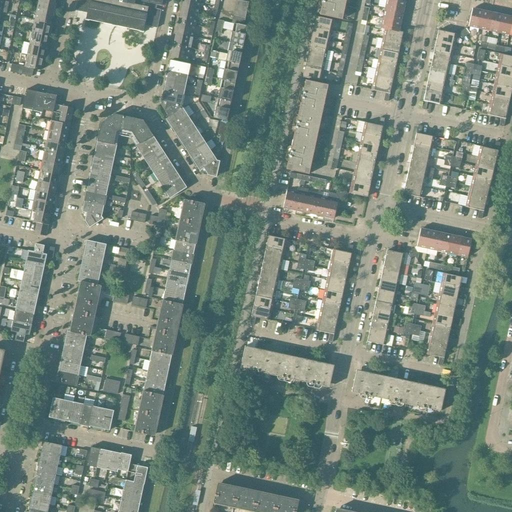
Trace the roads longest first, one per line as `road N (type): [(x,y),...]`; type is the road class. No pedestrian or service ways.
road 1 (residential): [(65,244),(62,209),(87,90)]
road 2 (residential): [(511,450),(487,435),(511,326)]
road 3 (residential): [(511,235),(379,204)]
road 4 (residential): [(17,460),(31,448),(51,354),(43,352)]
